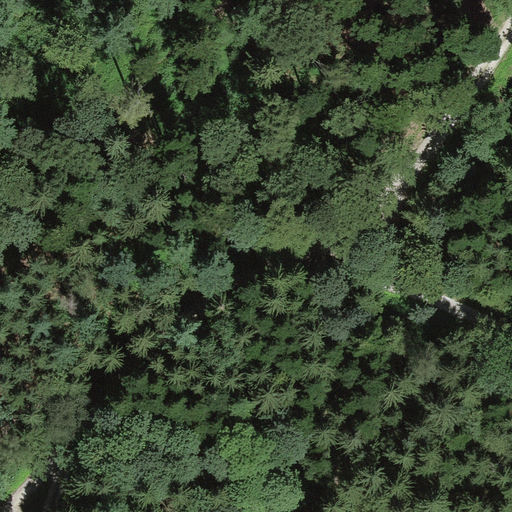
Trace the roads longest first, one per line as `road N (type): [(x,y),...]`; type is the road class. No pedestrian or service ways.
road 1 (track): [(2,511),(158,343),(215,294),(290,265),(410,286)]
road 2 (track): [(410,286),(392,253),(385,203),(511,29)]
